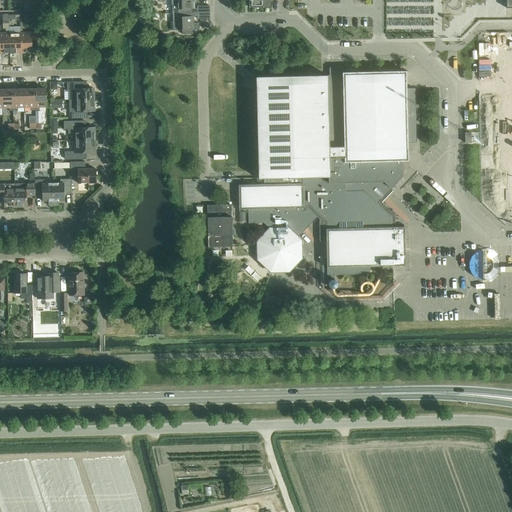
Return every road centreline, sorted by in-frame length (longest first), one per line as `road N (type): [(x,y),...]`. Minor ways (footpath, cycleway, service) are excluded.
road 1 (unclassified): [(0,434),(511,425)]
road 2 (primary): [(0,402),(421,393)]
road 3 (unclassified): [(280,19),(296,21),(326,50),(414,48),(427,60),(452,85),(457,200),(495,236),(511,237)]
road 4 (residential): [(77,219),(107,190),(105,74)]
